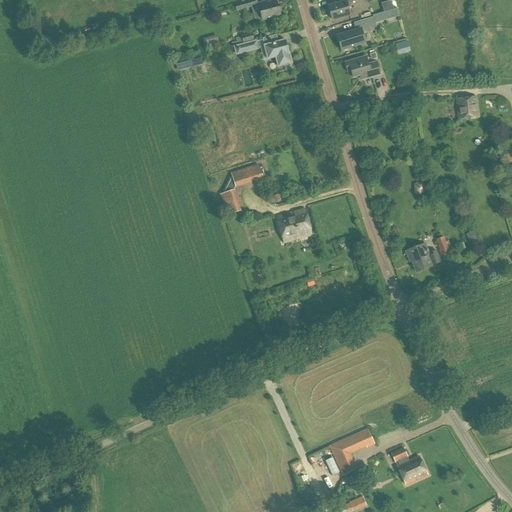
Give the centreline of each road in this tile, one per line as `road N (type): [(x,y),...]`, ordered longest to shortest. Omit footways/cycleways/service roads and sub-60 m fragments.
road 1 (unclassified): [(0,491),(401,308)]
road 2 (tertiary): [(401,308),(300,0)]
road 3 (tertiary): [(511,499),(452,416),(401,308)]
road 4 (residential): [(401,308),(511,258)]
